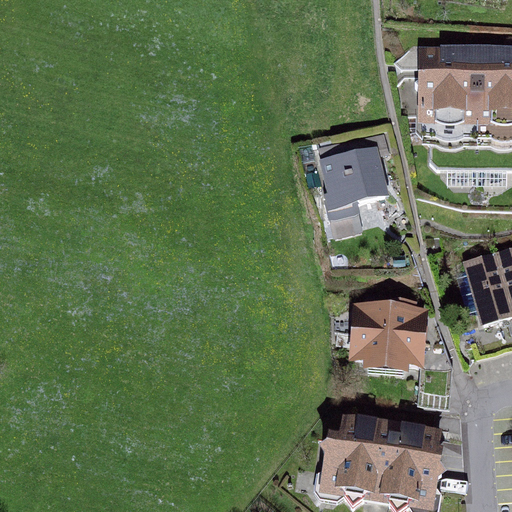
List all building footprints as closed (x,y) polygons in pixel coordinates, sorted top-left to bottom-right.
[(511,57),(428,59),(430,157),(511,155),(511,57)] [(385,146),(316,162),(331,223),(400,207),(385,146)] [(511,270),(474,281),(491,342),(511,335),(511,270)] [(431,320),(360,318),(358,381),(429,383),(431,320)] [(327,425),(315,511),(324,511),(444,511),(455,443),(327,425)]
